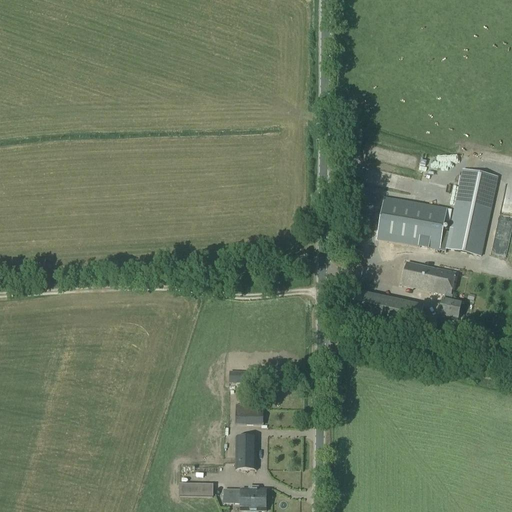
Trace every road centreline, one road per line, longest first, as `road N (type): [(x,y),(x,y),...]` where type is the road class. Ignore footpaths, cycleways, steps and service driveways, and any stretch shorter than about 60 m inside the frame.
road 1 (tertiary): [(320,338),(324,0)]
road 2 (track): [(321,295),(138,286),(0,295)]
road 3 (residential): [(511,382),(320,338)]
road 4 (tertiary): [(318,511),(320,338)]
